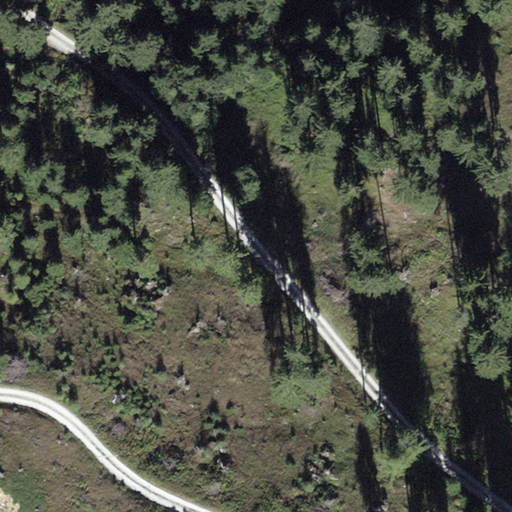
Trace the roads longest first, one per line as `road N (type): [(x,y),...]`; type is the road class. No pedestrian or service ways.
road 1 (track): [(28,0),(130,85),(184,144),(245,238),(389,404),(510,511)]
road 2 (track): [(193,511),(119,467),(64,414),(0,392)]
